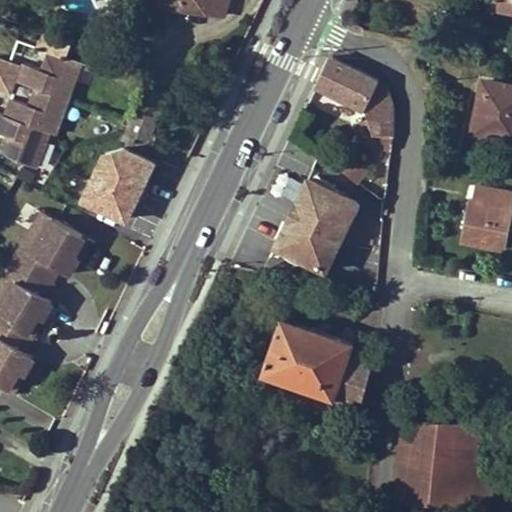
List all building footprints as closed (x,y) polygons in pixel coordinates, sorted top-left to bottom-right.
[(511,0),(497,0),(497,6),(511,9),(511,0)] [(117,74),(37,46),(23,86),(103,114),(117,74)] [(394,103),(393,96),(389,90),(385,84),(380,79),(332,55),(318,85),(366,108),(369,118),(370,118),(377,106),(394,103)] [(486,79),(480,108),(483,108),(487,91),(497,93),(500,82),(486,79)] [(511,84),(500,82),(497,93),(487,91),(483,108),(480,108),(475,132),(511,139),(511,84)] [(168,95),(144,86),(129,123),(125,132),(148,141),(168,95)] [(370,118),(369,118),(358,123),(362,137),(374,145),(393,147),(394,141),(395,124),(395,107),(394,103),(377,106),(370,118)] [(78,196),(128,219),(156,158),(106,135),(78,196)] [(356,164),(348,174),(363,186),(372,176),(356,164)] [(313,184),(284,252),(334,274),(364,205),(313,184)] [(505,247),(511,215),(511,192),(479,185),(477,200),(472,200),(465,239),(505,247)] [(27,232),(38,238),(49,219),(39,212),(27,232)] [(49,219),(38,238),(27,232),(0,279),(0,292),(5,295),(2,300),(33,318),(34,316),(40,319),(51,302),(40,296),(31,290),(47,264),(56,268),(66,274),(75,259),(69,255),(80,237),(49,219)] [(80,237),(69,255),(75,259),(86,240),(80,237)] [(47,264),(31,290),(40,296),(56,268),(47,264)] [(22,374),(32,357),(21,351),(12,345),(20,331),(25,333),(33,318),(2,300),(0,303),(0,386),(5,390),(15,371),(22,374)] [(284,316),(264,372),(335,398),(336,395),(362,404),(375,363),(350,353),(355,341),(285,316),(284,316)] [(20,331),(12,345),(21,351),(39,322),(33,318),(25,333),(20,331)] [(11,393),(22,374),(15,371),(5,390),(11,393)] [(404,417),(397,501),(422,503),(425,469),(455,470),(460,423),(404,417)] [(490,442),(493,426),(460,423),(455,470),(425,469),(422,503),(470,507),(473,476),(476,440),(486,441),(490,442)] [(511,444),(511,430),(497,429),(496,443),(511,444)] [(476,440),(473,476),(483,477),(486,441),(476,440)] [(491,509),(494,478),(483,477),(473,476),(470,507),(491,509)]
